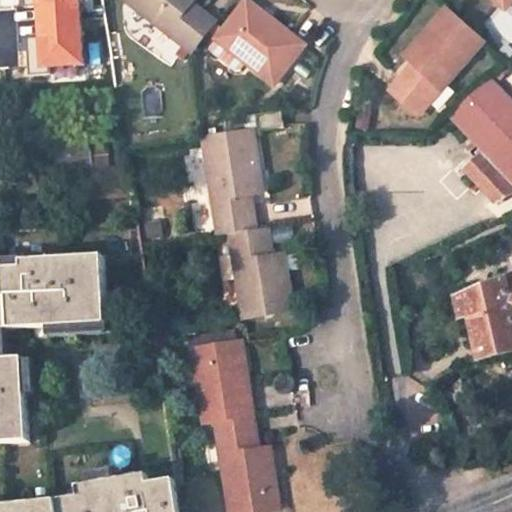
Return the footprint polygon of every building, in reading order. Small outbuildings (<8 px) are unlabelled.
[(85,66),(79,0),(24,0),(25,7),(35,7),(37,37),(28,38),(29,73),(49,73),(49,68),(85,66)] [(193,5),(195,0),(125,0),(193,52),(216,22),(193,5)] [(511,0),(507,0),(502,6),(507,10),(511,3),(511,0)] [(306,45),(248,1),(219,39),(212,48),(213,53),(237,71),(242,71),(248,63),(275,84),(306,45)] [(407,56),(416,65),(430,78),(418,90),(404,78),(393,91),(421,117),(486,44),(449,10),(407,56)] [(404,78),(418,90),(430,78),(416,65),(404,78)] [(511,195),(511,100),(491,79),(452,118),(485,155),(467,172),(497,203),(511,195)] [(256,117),(247,118),(249,129),(257,128),(256,117)] [(251,196),(264,194),(255,133),(205,140),(219,236),(257,231),(254,213),(237,215),(234,199),(251,196)] [(92,141),(54,144),(57,170),(94,167),(92,141)] [(108,141),(98,142),(101,167),(110,165),(109,152),(108,141)] [(124,164),(122,151),(109,152),(110,165),(124,164)] [(132,177),(87,180),(88,199),(136,197),(132,177)] [(237,215),(254,213),(251,196),(234,199),(237,215)] [(153,243),(150,228),(142,229),(144,244),(153,243)] [(231,235),(245,319),(294,312),(285,255),(274,257),(270,229),(257,231),(231,235)] [(11,358),(2,359),(0,329),(9,329),(52,326),(108,322),(111,322),(107,255),(23,260),(23,267),(3,268),(3,261),(0,261),(0,443),(33,441),(29,384),(27,360),(27,358),(11,358)] [(511,279),(468,297),(473,318),(482,362),(511,356),(511,279)] [(473,318),(468,297),(459,300),(463,321),(473,318)] [(169,314),(167,304),(152,306),(154,316),(169,314)] [(171,329),(169,314),(154,316),(156,331),(171,329)] [(53,336),(109,332),(108,322),(52,326),(53,336)] [(2,359),(11,358),(9,329),(0,329),(2,359)] [(159,347),(174,345),(171,329),(156,331),(159,347)] [(237,333),(194,340),(207,425),(218,423),(256,417),(244,343),(239,344),(237,333)] [(27,360),(29,384),(39,384),(37,360),(27,360)] [(218,423),(231,511),(273,511),(282,511),(272,449),(261,451),(256,417),(218,423)] [(91,473),(93,483),(119,479),(117,468),(91,473)] [(60,498),(0,505),(0,511),(184,511),(179,479),(144,484),(142,475),(119,479),(93,483),(82,485),(83,495),(60,498)]
